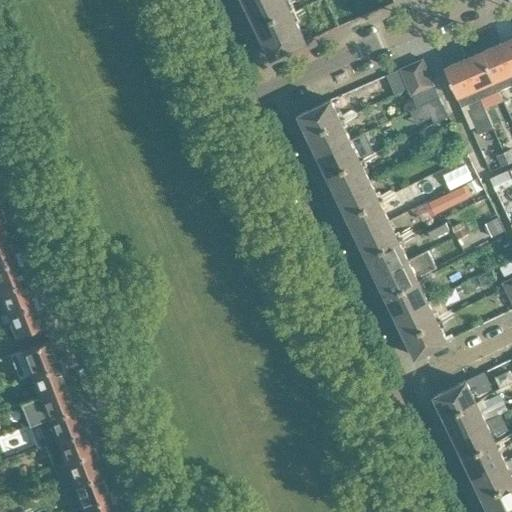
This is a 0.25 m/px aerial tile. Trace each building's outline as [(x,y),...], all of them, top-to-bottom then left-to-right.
[(307,40),(287,0),(243,0),(271,57),(307,40)] [(511,38),(499,44),(511,73),(511,38)] [(511,82),(511,73),(499,44),(480,52),(497,89),(499,88),(511,82)] [(497,89),(480,52),(462,60),(484,109),(485,108),(504,100),(499,88),(497,89)] [(435,85),(423,57),(400,68),(408,87),(411,95),(435,85)] [(484,109),(462,60),(446,67),(467,116),(470,114),(479,133),(494,127),(485,108),(484,109)] [(391,84),(383,87),(387,97),(395,93),(408,87),(400,68),(387,74),(391,84)] [(439,95),(435,85),(411,95),(412,95),(417,106),(439,95)] [(309,135),(342,119),(332,98),(299,114),(309,135)] [(319,156),(352,139),(342,119),(309,135),(319,156)] [(328,175),(361,159),(352,139),(319,156),(328,175)] [(511,160),(511,152),(510,148),(503,151),(508,163),(511,160)] [(508,163),(503,151),(497,154),(502,165),(508,163)] [(338,195),(371,179),(361,159),(328,175),(338,195)] [(511,183),(511,175),(509,169),(491,177),(497,190),(511,183)] [(347,215),(381,199),(371,179),(338,195),(347,215)] [(453,191),(458,201),(469,196),(463,186),(453,191)] [(357,235),(390,219),(381,199),(347,215),(357,235)] [(497,213),(491,201),(482,205),(489,217),(497,213)] [(504,229),(498,217),(487,223),(492,235),(504,229)] [(367,255),(400,239),(390,219),(357,235),(367,255)] [(0,262),(19,255),(17,249),(14,250),(8,234),(0,237),(0,262)] [(410,259),(400,239),(367,255),(376,275),(410,259)] [(386,296),(419,279),(418,276),(437,266),(428,250),(410,259),(376,275),(386,296)] [(0,287),(25,278),(19,264),(22,263),(19,255),(0,262),(0,287)] [(0,313),(5,311),(36,299),(34,293),(31,294),(25,278),(0,287),(0,313)] [(511,278),(503,282),(511,301),(511,278)] [(395,315),(429,299),(419,279),(386,296),(395,315)] [(43,324),(36,307),(39,306),(36,299),(5,311),(14,335),(43,324)] [(406,336),(439,320),(429,299),(395,315),(406,336)] [(415,356),(449,340),(439,320),(406,336),(415,356)] [(60,361),(58,355),(55,356),(48,339),(21,350),(10,354),(19,376),(30,372),(60,361)] [(66,384),(60,369),(63,368),(60,361),(30,372),(39,394),(66,384)] [(444,415),(477,399),(467,379),(434,395),(444,415)] [(72,400),(66,384),(39,394),(20,401),(29,424),(47,417),(78,405),(75,399),(72,400)] [(453,435),(486,420),(477,399),(444,415),(453,435)] [(83,428),(78,413),(80,412),(78,405),(47,417),(29,424),(37,446),(45,443),(83,428)] [(463,456),(496,440),(486,420),(453,435),(463,456)] [(53,465),(95,449),(92,442),(89,443),(83,428),(45,443),(53,465)] [(473,476),(506,460),(496,440),(463,456),(473,476)] [(101,473),(95,457),(97,456),(95,449),(53,465),(62,488),(101,473)] [(483,496),(511,481),(511,472),(506,460),(473,476),(483,496)] [(82,505),(112,493),(109,486),(107,487),(101,473),(62,488),(71,510),(82,505)] [(490,511),(500,511),(511,506),(511,481),(483,496),(490,511)] [(82,505),(71,510),(71,511),(116,511),(112,500),(114,499),(112,493),(82,505)] [(37,511),(34,503),(23,509),(24,511),(37,511)]
